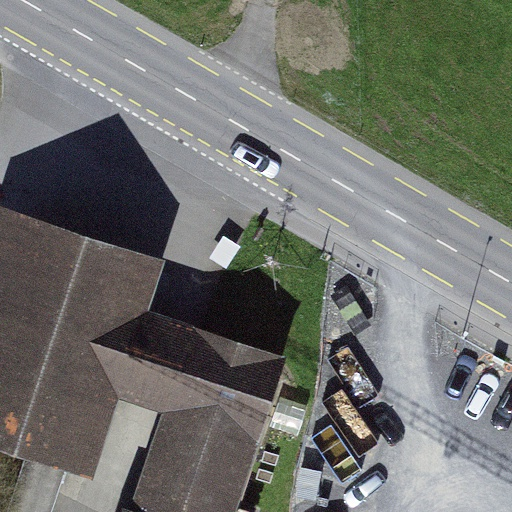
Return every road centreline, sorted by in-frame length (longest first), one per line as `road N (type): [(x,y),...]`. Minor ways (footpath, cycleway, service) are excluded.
road 1 (primary): [(511,285),(16,0)]
road 2 (track): [(271,0),(227,121)]
